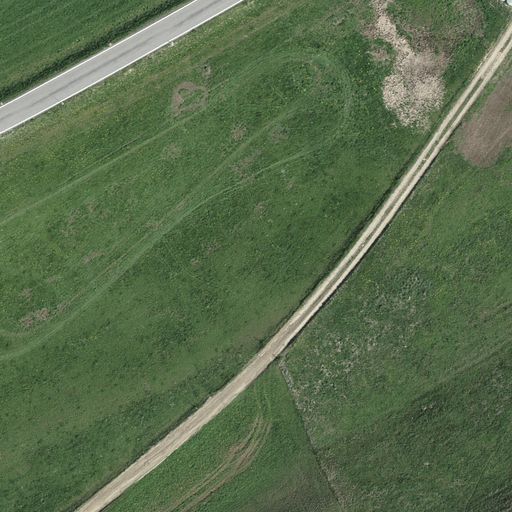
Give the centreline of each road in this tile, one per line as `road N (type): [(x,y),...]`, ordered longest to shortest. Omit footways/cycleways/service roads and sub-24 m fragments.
road 1 (track): [(511,44),(304,324),(97,511)]
road 2 (tertiary): [(226,0),(0,122)]
